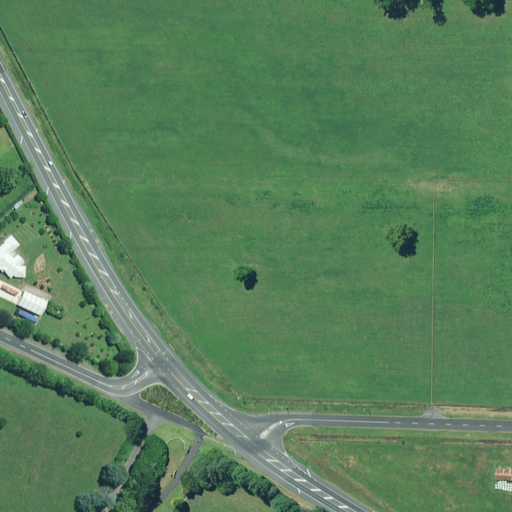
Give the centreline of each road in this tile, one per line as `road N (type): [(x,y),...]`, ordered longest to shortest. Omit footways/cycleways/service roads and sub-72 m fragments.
road 1 (secondary): [(161,361),(72,226),(0,83)]
road 2 (unclassified): [(511,425),(288,420),(252,449)]
road 3 (unclassified): [(0,336),(125,387)]
road 4 (secondary): [(252,449),(161,361)]
